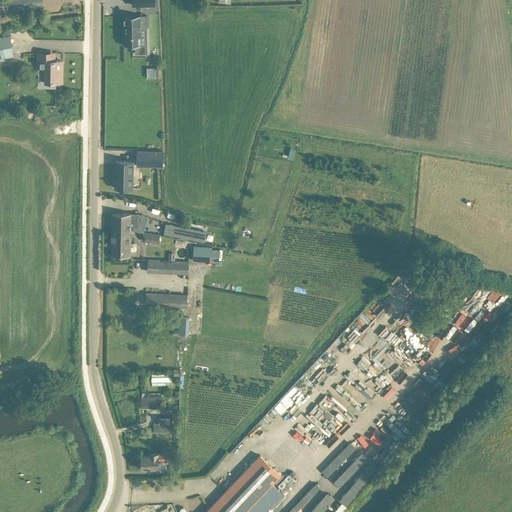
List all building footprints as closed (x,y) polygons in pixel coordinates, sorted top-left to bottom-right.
[(4,12),(33,8),(31,0),(0,0),(0,19),(5,19),(4,12)] [(124,35),(123,35),(123,45),(135,45),(135,53),(147,53),(146,35),(140,35),(140,30),(146,30),(146,15),(140,15),(124,15),(124,28),(124,30),(125,35),(124,35)] [(50,53),(40,52),(38,52),(38,68),(46,68),(46,82),(52,82),(62,82),(62,61),(50,61),(50,53)] [(137,151),(137,166),(163,166),(163,151),(137,151)] [(115,173),(115,179),(116,179),(115,181),(115,188),(132,188),(133,161),(116,161),(116,173),(115,173)] [(130,255),(130,230),(130,226),(138,226),(138,213),(112,213),(112,230),(112,255),(122,255),(130,255)] [(166,224),(164,234),(203,241),(205,231),(166,224)] [(159,244),(160,235),(149,233),(147,242),(159,244)] [(193,246),(192,261),(212,262),(212,257),(219,257),(219,249),(212,249),(212,247),(193,246)] [(147,273),(188,274),(189,261),(147,259),(147,273)] [(489,288),(482,298),(490,304),(498,293),(489,288)] [(186,295),(156,294),(147,293),(146,305),(185,307),(186,295)] [(477,297),(463,325),(475,331),(490,304),(477,297)] [(181,316),(181,334),(191,334),(192,317),(181,316)] [(448,321),(440,334),(463,347),(470,334),(448,321)] [(345,348),(348,345),(351,347),(359,338),(349,329),(338,342),(345,348)] [(152,387),(171,387),(171,375),(152,375),(152,387)] [(141,409),(161,409),(161,392),(143,393),(143,397),(141,397),(141,409)] [(153,432),(170,432),(170,417),(159,417),(159,424),(153,424),(153,432)] [(325,471),(343,487),(371,457),(353,440),(325,471)] [(158,461),(170,461),(170,447),(163,447),(163,453),(150,453),(150,455),(148,455),(141,455),(141,461),(140,462),(140,466),(141,467),(141,469),(151,469),(158,468),(158,461)] [(244,511),(245,511),(272,483),(281,474),(261,454),(255,460),(205,511),(244,511)] [(318,482),(288,511),(322,511),(336,499),(318,482)] [(245,511),(244,511),(265,511),(283,493),(272,483),(245,511)]
